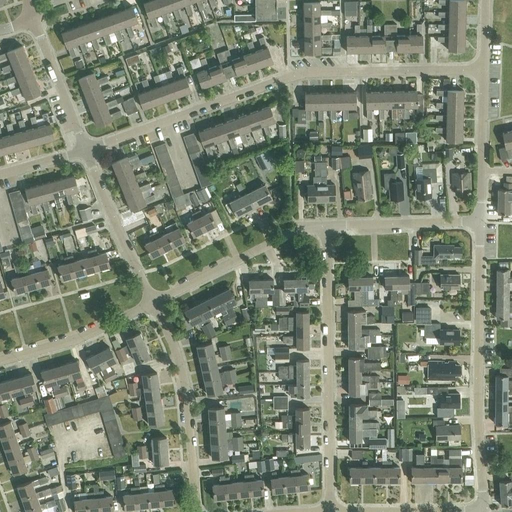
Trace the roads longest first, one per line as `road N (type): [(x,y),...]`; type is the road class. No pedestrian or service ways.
road 1 (residential): [(84,148),(298,76),(482,71)]
road 2 (unclassified): [(484,511),(478,220)]
road 3 (residential): [(328,511),(325,226)]
road 4 (residential): [(194,511),(186,397),(153,302)]
road 5 (residential): [(153,302),(304,226),(325,226)]
road 6 (residential): [(153,302),(84,148)]
road 7 (residential): [(0,361),(73,341),(153,302)]
road 8 (residential): [(328,511),(484,511)]
road 9 (residential): [(325,226),(478,220)]
road 10 (unclassified): [(478,220),(482,71)]
road 11 (residential): [(84,148),(33,16)]
